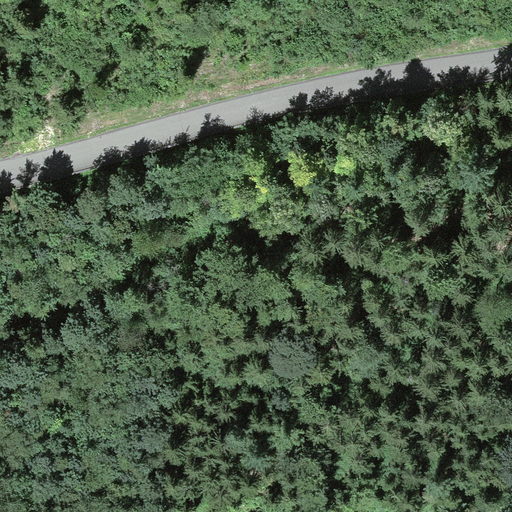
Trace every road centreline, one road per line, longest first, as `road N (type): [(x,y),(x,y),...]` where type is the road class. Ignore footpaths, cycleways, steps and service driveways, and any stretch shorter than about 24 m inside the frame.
road 1 (track): [(0,328),(150,247),(286,207),(477,171),(511,156)]
road 2 (tertiary): [(511,60),(316,89),(0,174)]
